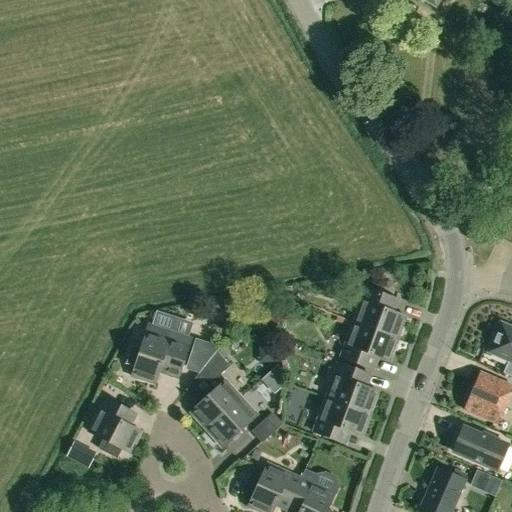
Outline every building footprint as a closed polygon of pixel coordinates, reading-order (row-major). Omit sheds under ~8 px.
[(484,67),(499,72),(502,63),(488,58),(484,67)] [(357,325),(397,339),(405,317),(387,310),(391,298),(365,288),(353,323),(357,325)] [(389,361),(397,339),(357,325),(353,323),(340,357),(366,367),(371,354),(389,361)] [(139,352),(130,349),(125,364),(134,367),(131,377),(154,385),(158,374),(177,381),(180,372),(191,338),(149,324),(139,352)] [(511,329),(501,325),(489,353),(509,361),(504,373),(503,374),(511,377),(511,329)] [(208,384),(228,366),(216,353),(199,374),(208,384)] [(325,398),(370,414),(378,392),(359,385),(364,373),(338,363),(325,398)] [(277,366),(261,381),(274,395),(282,388),(279,368),(277,366)] [(465,410),(499,424),(511,389),(511,386),(480,374),(465,410)] [(223,414),(241,398),(225,381),(190,413),(206,430),(223,414)] [(257,415),(241,398),(223,414),(206,430),(222,447),(257,415)] [(362,436),(370,414),(325,398),(313,432),(339,442),(343,429),(362,436)] [(116,458),(121,449),(130,454),(141,432),(131,427),(137,415),(129,411),(105,399),(88,432),(107,442),(102,451),(116,458)] [(281,424),(272,414),(252,432),(261,442),(281,424)] [(499,471),(509,446),(495,441),(464,428),(454,452),(499,471)] [(75,459),(83,444),(72,438),(65,453),(75,459)] [(271,511),(278,499),(289,504),(301,479),(267,464),(258,483),(249,479),(242,494),(252,498),(247,507),(258,511),(271,511)] [(420,511),(452,511),(466,481),(463,479),(451,474),(439,469),(420,511)] [(502,481),(478,470),(471,485),(495,496),(502,481)] [(301,479),(289,504),(300,509),(299,511),(325,511),(334,494),(301,479)]
